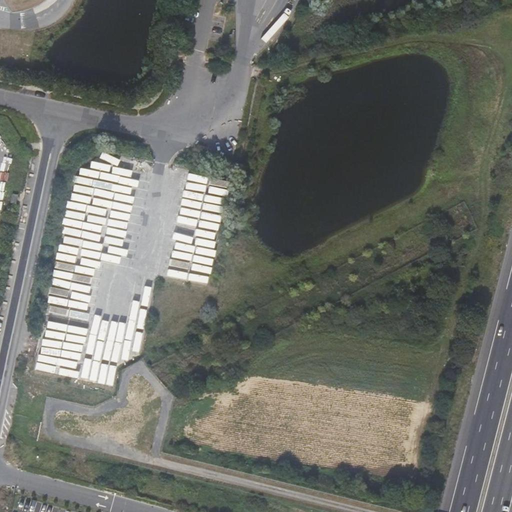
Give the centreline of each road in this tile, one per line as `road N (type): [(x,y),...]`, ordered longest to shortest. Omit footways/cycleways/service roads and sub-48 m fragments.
road 1 (track): [(38,432),(357,511)]
road 2 (residential): [(0,390),(60,109)]
road 3 (motorway): [(511,314),(461,511)]
road 4 (residential): [(200,108),(175,132),(60,109)]
